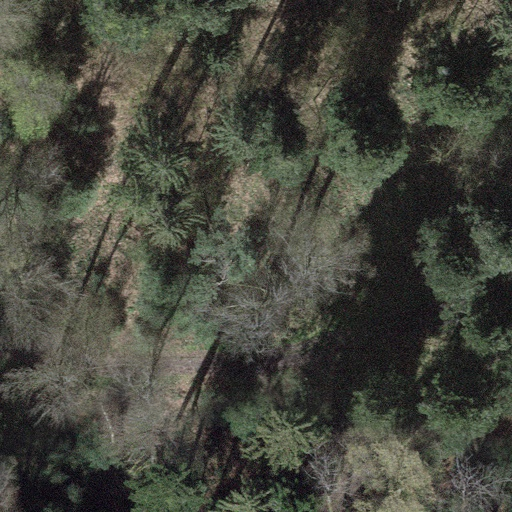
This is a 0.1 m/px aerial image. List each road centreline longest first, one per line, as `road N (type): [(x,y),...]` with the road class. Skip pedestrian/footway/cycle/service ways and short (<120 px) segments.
road 1 (track): [(511,287),(253,370),(172,378),(0,349)]
road 2 (track): [(511,301),(334,511)]
road 3 (track): [(253,370),(314,511)]
